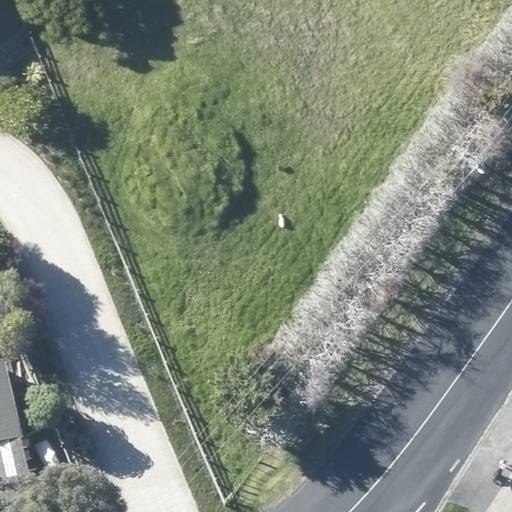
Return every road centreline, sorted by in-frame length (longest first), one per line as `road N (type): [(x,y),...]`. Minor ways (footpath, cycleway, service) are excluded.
road 1 (residential): [(0,189),(158,511)]
road 2 (residential): [(354,511),(511,293)]
